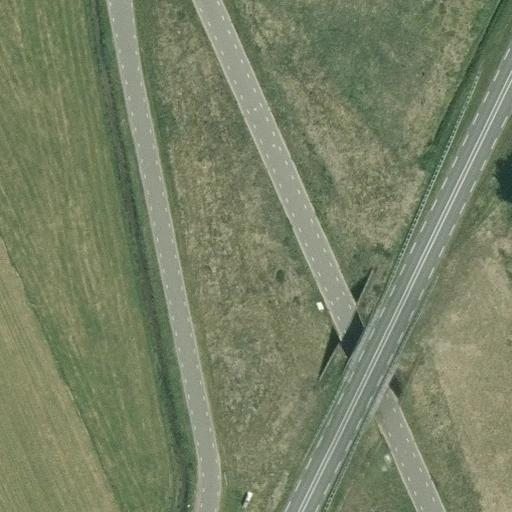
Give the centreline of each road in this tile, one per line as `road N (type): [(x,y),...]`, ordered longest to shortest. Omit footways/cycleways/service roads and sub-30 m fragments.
road 1 (tertiary): [(430,511),(206,0)]
road 2 (tertiary): [(121,0),(209,461),(206,511)]
road 3 (primary): [(302,511),(511,79)]
